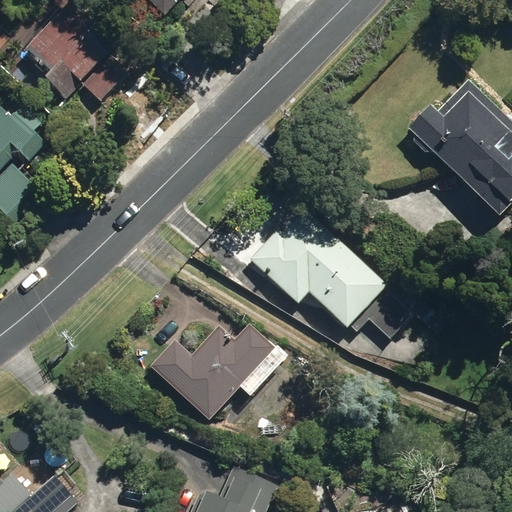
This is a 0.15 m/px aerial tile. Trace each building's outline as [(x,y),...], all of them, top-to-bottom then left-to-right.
[(151,0),(172,19),(189,0),(151,0)] [(84,86),(104,104),(133,71),(114,53),(131,34),(111,17),(103,26),(77,2),(34,51),(59,73),(52,81),(72,99),(84,86)] [(416,131),(511,221),(511,219),(511,114),(474,80),(443,112),(438,107),(416,131)] [(0,206),(23,228),(50,199),(15,166),(23,157),(34,167),(52,148),(38,136),(47,126),(30,110),(18,122),(0,104),(0,206)] [(316,297),(355,332),(394,289),(309,210),(285,235),(281,232),(255,262),(305,308),(316,297)] [(154,369),(213,426),(245,392),(254,400),(293,360),(272,340),(269,344),(254,330),(239,344),(223,329),(195,359),(179,344),(154,369)] [(268,511),(280,485),(235,465),(223,491),(209,484),(205,493),(201,491),(191,511),(268,511)] [(48,511),(16,477),(6,486),(0,479),(0,511),(48,511)]
